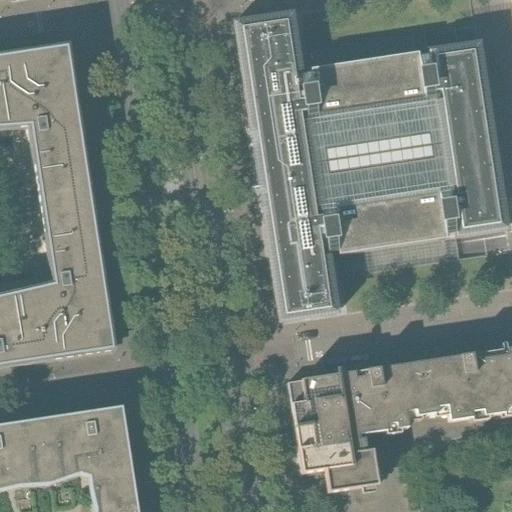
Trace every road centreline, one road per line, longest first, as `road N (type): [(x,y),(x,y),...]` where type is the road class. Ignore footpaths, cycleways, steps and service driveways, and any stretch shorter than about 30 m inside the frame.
road 1 (tertiary): [(224,364),(169,8)]
road 2 (tertiary): [(123,14),(175,369)]
road 3 (residential): [(224,364),(511,322)]
road 4 (residential): [(0,395),(175,369)]
road 5 (tertiary): [(246,511),(224,364)]
road 6 (tertiary): [(175,369),(197,511)]
road 7 (residential): [(123,14),(0,33)]
